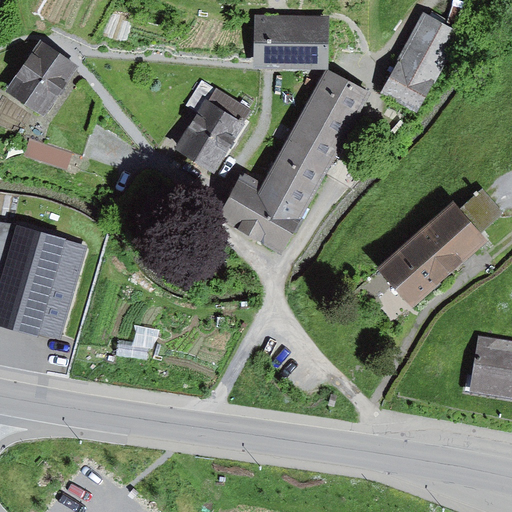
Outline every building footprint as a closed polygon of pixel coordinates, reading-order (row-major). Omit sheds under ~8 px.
[(456,33),(425,17),(386,90),(417,106),(456,33)] [(325,20),(258,18),(257,63),(324,65),(325,20)] [(74,67),(42,45),(11,91),(43,113),(74,67)] [(370,91),(329,69),(267,183),(308,205),(370,91)] [(198,114),(214,87),(202,79),(186,106),(198,114)] [(252,110),(214,87),(198,114),(176,149),(215,172),(252,110)] [(54,116),(46,143),(73,152),(84,155),(93,128),(54,116)] [(23,155),(67,170),(73,152),(46,143),(28,138),(23,155)] [(308,205),(267,183),(244,169),(218,216),(282,251),(308,205)] [(482,189),(459,209),(481,233),(504,213),(482,189)] [(453,202),(377,269),(411,308),(487,240),(481,233),(459,209),(453,202)] [(0,321),(59,336),(83,247),(3,225),(0,224),(0,321)] [(511,341),(479,336),(469,392),(511,399),(511,341)]
